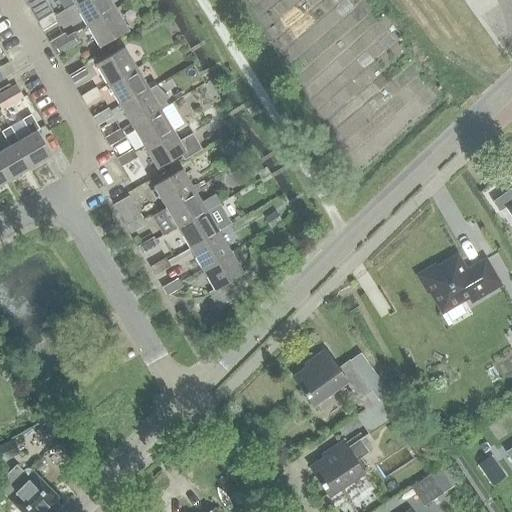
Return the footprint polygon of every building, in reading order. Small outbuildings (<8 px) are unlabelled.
[(27,0),(25,1),(30,9),(45,1),(44,0),(27,0)] [(85,0),(74,7),(86,27),(115,10),(109,0),(85,0)] [(86,27),(98,48),(128,31),(115,10),(86,27)] [(37,22),(42,30),(57,21),(52,14),(37,22)] [(49,43),(56,56),(80,41),(74,32),(66,37),(65,35),(49,43)] [(95,65),(107,86),(137,69),(125,48),(95,65)] [(69,76),(73,84),(88,75),(83,68),(69,76)] [(107,86),(120,107),(149,90),(137,69),(107,86)] [(0,93),(0,107),(1,109),(1,110),(24,98),(16,84),(0,93)] [(156,86),(149,90),(120,107),(132,128),(161,111),(168,107),(165,102),(169,99),(156,86)] [(81,97),(85,105),(100,96),(96,88),(81,97)] [(108,109),(93,117),(98,125),(112,117),(108,109)] [(132,128),(144,149),(173,132),(161,111),(132,128)] [(31,134),(19,141),(16,143),(31,168),(51,156),(36,131),(39,129),(31,115),(22,120),(31,134)] [(0,163),(10,180),(31,168),(16,143),(19,141),(11,127),(2,133),(10,146),(2,151),(0,152),(0,163)] [(105,139),(110,147),(125,138),(120,131),(105,139)] [(144,149),(156,170),(181,156),(183,160),(201,150),(192,133),(178,140),(173,132),(144,149)] [(0,186),(10,180),(0,163),(0,152),(2,151),(0,152),(0,186)] [(117,159),(122,167),(136,159),(132,151),(117,159)] [(165,208),(195,191),(182,170),(153,187),(165,208)] [(511,188),(492,202),(498,211),(506,205),(511,213),(511,188)] [(177,227),(178,229),(207,212),(195,191),(165,208),(151,216),(163,236),(177,227)] [(114,206),(119,214),(134,204),(129,196),(114,206)] [(178,229),(190,250),(219,233),(207,212),(178,229)] [(275,212),(264,219),(270,228),(281,221),(275,212)] [(126,226),(131,234),(146,225),(141,217),(126,226)] [(190,250),(202,270),(231,253),(219,233),(190,250)] [(138,247),(142,255),(158,245),(153,238),(138,247)] [(202,270),(214,291),(207,295),(216,309),(239,296),(231,282),(244,275),(231,253),(202,270)] [(150,268),(155,276),(170,267),(166,259),(150,268)] [(499,286),(484,260),(463,272),(455,259),(434,271),(433,269),(419,277),(427,291),(429,290),(442,311),(467,296),(471,303),(499,286)] [(162,289),(167,297),(182,288),(178,280),(162,289)] [(305,368),(293,377),(313,405),(345,382),(357,399),(364,410),(380,399),(388,393),(359,353),(336,369),(323,351),(303,365),(305,368)] [(364,410),(355,416),(368,434),(393,417),(380,399),(364,410)] [(310,468),(329,496),(362,473),(361,472),(367,469),(359,457),(366,452),(357,438),(344,447),(340,440),(320,454),(323,459),(310,468)] [(0,447),(0,462),(20,453),(14,441),(0,447)] [(487,457),(475,466),(490,488),(502,479),(487,457)] [(0,491),(21,511),(41,511),(57,497),(32,471),(28,476),(17,465),(5,477),(10,481),(0,491)] [(411,487),(423,505),(442,492),(430,474),(411,487)]
